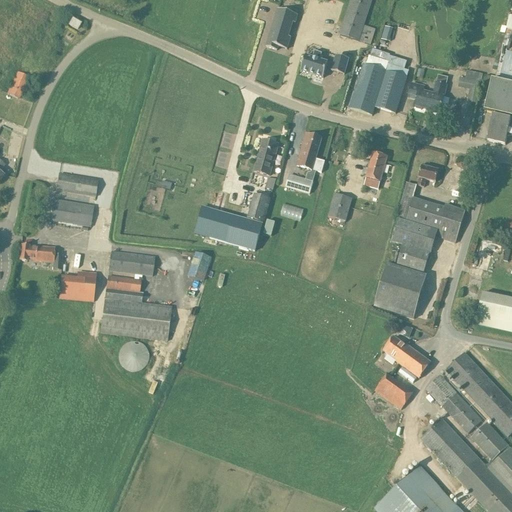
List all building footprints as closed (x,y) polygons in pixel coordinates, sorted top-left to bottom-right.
[(351,0),(347,14),(377,23),(383,0),(351,0)] [(297,15),(278,10),(266,48),(277,51),(278,47),(287,50),(290,38),(288,37),(293,23),(295,24),(297,15)] [(70,25),(77,29),(80,24),(73,20),(70,25)] [(301,71),(324,78),(329,63),(320,60),(323,53),(315,51),(313,58),(306,56),(301,71)] [(496,80),(511,83),(511,53),(501,51),(498,67),(496,80)] [(332,71),(345,75),(349,60),(337,56),(332,71)] [(363,66),(350,110),(372,116),(375,108),(395,114),(406,79),(408,72),(403,71),(387,66),(388,64),(370,59),(368,58),(365,67),(363,66)] [(467,102),(476,104),(482,74),(467,71),(465,79),(460,78),(458,88),(469,91),(467,102)] [(7,94),(19,99),(29,77),(17,72),(7,94)] [(488,140),(506,144),(511,118),(511,84),(492,80),(485,111),(495,114),(488,140)] [(416,107),(441,113),(447,86),(436,83),(433,96),(420,93),(421,88),(411,86),(408,98),(417,101),(416,107)] [(297,166),(321,173),(324,162),(315,160),(321,138),(309,135),(307,141),(304,140),(302,148),(305,149),(302,158),(299,157),(297,166)] [(254,171),(269,176),(278,145),(263,140),(254,171)] [(364,186),(378,189),(387,157),(373,154),(364,186)] [(417,186),(424,188),(426,180),(436,182),(438,171),(422,167),(419,178),(417,186)] [(51,222),(90,228),(93,207),(67,203),(69,193),(95,198),(98,181),(58,174),(56,191),(63,192),(61,202),(54,200),(51,222)] [(285,188),(309,195),(313,182),(289,175),(285,188)] [(265,188),(273,191),(276,180),(268,178),(265,188)] [(373,308),(414,320),(427,275),(423,274),(436,238),(455,243),(465,212),(445,205),(444,208),(413,198),(416,186),(406,183),(396,219),(399,219),(392,242),(403,246),(396,266),(387,264),(373,308)] [(254,194),(246,218),(247,218),(262,223),(270,199),(254,194)] [(327,217),(345,223),(352,200),(334,194),(327,217)] [(301,221),(304,209),(284,203),(281,215),(301,221)] [(252,252),(261,225),(261,224),(262,223),(247,218),(246,220),(198,204),(189,232),(252,252)] [(268,221),(264,235),(272,237),(276,223),(268,221)] [(53,271),(62,271),(63,255),(54,255),(55,248),(29,246),(21,245),(20,261),(27,262),(28,261),(53,264),(53,271)] [(141,281),(151,283),(154,258),(111,252),(109,272),(142,276),(141,281)] [(208,256),(194,253),(189,276),(202,280),(208,256)] [(59,299),(93,303),(96,274),(77,272),(76,278),(61,277),(59,299)] [(100,334),(167,342),(171,307),(142,303),(143,294),(140,294),(141,281),(107,277),(100,334)] [(475,326),(511,333),(511,299),(483,293),(475,326)] [(401,325),(398,333),(410,338),(413,329),(401,325)] [(395,362),(419,379),(430,363),(407,346),(406,347),(393,337),(383,351),(396,361),(395,362)] [(148,356),(148,355),(148,352),(147,349),(145,346),(144,344),(141,342),(138,340),(134,339),(132,339),(128,339),(125,340),(122,341),(119,343),(117,346),(116,349),(115,353),(114,355),(115,358),(116,362),(117,365),(119,367),(122,370),(125,371),(128,372),(131,372),(134,372),(137,371),(140,370),(143,367),(145,365),(147,362),(148,359),(148,356)] [(445,371),(507,438),(511,433),(511,404),(464,354),(445,371)] [(374,392),(400,410),(412,394),(386,375),(374,392)] [(425,390),(467,435),(482,422),(440,376),(425,390)] [(442,419),(420,440),(456,479),(487,511),(511,511),(511,450),(510,448),(508,447),(496,458),(492,462),(491,461),(485,466),(478,459),(442,419)] [(487,424),(470,439),(491,461),(492,462),(496,458),(508,447),(487,424)] [(461,511),(419,467),(374,509),(377,511),(461,511)]
